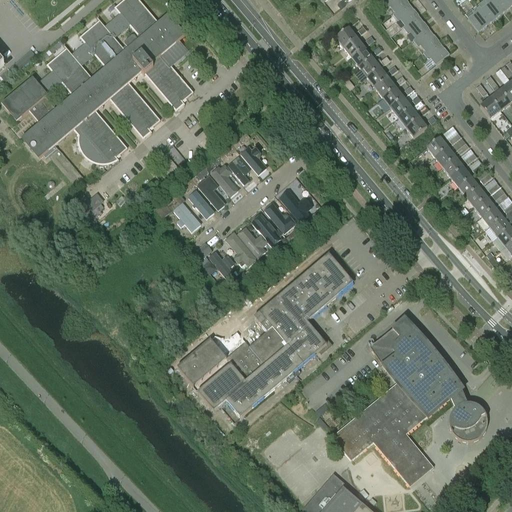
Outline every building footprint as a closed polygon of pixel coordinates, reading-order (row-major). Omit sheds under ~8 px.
[(38,86),(33,80),(1,107),(16,124),(29,114),(40,127),(26,138),(25,137),(25,138),(22,141),(39,161),(43,159),(45,161),(57,151),(55,148),(74,132),(79,138),(79,140),(79,142),(79,144),(79,146),(80,148),(80,150),(81,152),(82,154),(83,156),(84,158),(86,159),(87,161),(89,162),(91,163),(93,164),(95,165),(97,166),(99,166),(101,166),(103,167),(105,167),(107,166),(109,166),(111,165),(113,164),(115,164),(117,162),(118,164),(119,163),(116,160),(127,151),(96,114),(110,102),(143,140),(150,134),(151,136),(152,135),(149,132),(160,123),(129,86),(142,75),(144,77),(146,76),(176,112),(183,106),(184,108),(185,108),(182,104),(193,95),(168,66),(182,54),(176,46),(184,39),(175,28),(178,25),(178,24),(174,27),(167,18),(158,26),(136,0),(128,0),(116,10),(120,16),(105,29),(98,21),(97,21),(100,24),(81,40),(86,45),(72,57),(65,49),(64,49),(67,52),(48,68),(53,73),(38,86)] [(395,15),(408,5),(404,0),(387,0),(383,4),(388,11),(390,9),(395,15)] [(481,11),(491,24),(504,14),(494,1),(492,0),(490,0),(484,5),(486,7),(481,11)] [(504,14),(511,8),(511,0),(494,0),(494,1),(504,14)] [(405,28),(418,18),(408,5),(395,15),(393,17),(398,24),(400,22),(405,28)] [(478,34),(491,24),(481,11),(479,9),(473,14),(472,14),(474,17),(468,21),(478,34)] [(428,31),(418,18),(405,28),(403,30),(408,37),(410,35),(415,41),(428,31)] [(361,38),(366,34),(363,29),(358,34),(361,38)] [(343,51),(356,41),(348,30),(335,40),(343,51)] [(428,31),(415,41),(413,43),(418,49),(420,48),(425,54),(438,43),(428,31)] [(374,43),(371,39),(366,43),(369,48),(374,43)] [(351,61),(364,50),(356,41),(343,51),(351,61)] [(448,57),(438,43),(425,54),(423,55),(428,62),(430,61),(435,67),(448,57)] [(382,53),(379,49),(373,53),(376,57),(382,53)] [(372,60),(364,50),(351,61),(359,71),(372,60)] [(31,52),(0,77),(0,79),(5,85),(37,58),(31,52)] [(386,59),(381,64),(384,68),(390,63),(386,59)] [(380,70),(380,71),(384,68),(378,61),(375,64),(372,60),(359,71),(366,81),(380,70)] [(425,66),(418,72),(422,77),(429,71),(425,66)] [(394,69),(389,73),(392,77),(397,73),(394,69)] [(374,91),(387,80),(384,77),(380,71),(380,70),(366,81),(373,88),(374,91)] [(500,72),(496,75),(506,88),(510,85),(500,72)] [(402,79),(397,83),(400,87),(405,83),(402,79)] [(342,84),(346,88),(351,84),(347,80),(342,84)] [(395,90),(388,81),(387,80),(374,91),(382,101),(395,90)] [(490,80),(486,83),(493,92),(497,89),(490,80)] [(510,106),(511,104),(511,88),(510,85),(506,88),(500,92),(500,93),(510,106)] [(480,88),(476,91),(483,100),(487,96),(480,88)] [(410,89),(404,93),(408,97),(413,93),(410,89)] [(496,96),(490,101),(500,114),(510,106),(500,93),(500,92),(497,89),(493,92),(496,96)] [(395,90),(382,101),(390,111),(403,100),(395,90)] [(418,99),(412,103),(415,107),(421,103),(418,99)] [(411,110),(403,100),(390,111),(398,121),(411,110)] [(490,101),(479,109),(490,122),(500,114),(490,101)] [(425,109),(420,113),(423,117),(428,113),(425,109)] [(411,110),(398,121),(405,130),(418,120),(411,110)] [(428,123),(431,127),(436,123),(433,119),(428,123)] [(426,131),(418,120),(405,130),(413,141),(426,131)] [(246,136),(232,148),(236,152),(250,140),(246,136)] [(461,141),(458,137),(449,143),(452,148),(461,141)] [(434,161),(447,151),(439,140),(426,150),(434,161)] [(239,153),(243,158),(257,180),(270,172),(252,144),(239,153)] [(179,166),(183,164),(176,147),(166,151),(168,157),(160,160),(166,176),(180,170),(179,166)] [(232,147),(224,155),(228,159),(236,152),(232,147)] [(469,151),(466,147),(457,154),(460,157),(469,151)] [(455,161),(447,151),(434,161),(442,171),(455,161)] [(476,161),(473,156),(464,163),(468,168),(476,161)] [(218,159),(210,166),(214,171),(222,164),(218,159)] [(450,181),(463,170),(455,161),(442,171),(450,181)] [(249,184),(245,179),(250,175),(241,166),(237,169),(234,165),(228,170),(244,189),(249,184)] [(481,166),(472,173),(475,177),(484,170),(481,166)] [(227,182),(229,180),(220,170),(211,179),(232,202),(239,195),(227,182)] [(458,191),(471,180),(463,170),(450,181),(458,191)] [(205,171),(196,178),(200,182),(208,175),(205,171)] [(489,176),(480,183),(483,187),(492,180),(489,176)] [(214,196),(219,191),(209,180),(197,190),(219,215),(226,210),(214,196)] [(466,200),(479,190),(471,180),(458,191),(466,200)] [(191,182),(183,190),(186,194),(195,187),(191,182)] [(497,186),(488,193),(491,197),(500,190),(497,186)] [(473,210),(486,200),(479,190),(466,200),(473,210)] [(287,198),(305,218),(311,213),(293,193),(287,198)] [(169,201),(163,206),(167,210),(171,215),(185,203),(181,199),(177,194),(169,201)] [(88,203),(81,195),(74,201),(87,217),(103,204),(97,196),(88,203)] [(504,196),(496,203),(499,207),(508,200),(504,196)] [(199,198),(194,202),(211,223),(217,218),(199,198)] [(481,220),(494,210),(486,200),(473,210),(481,220)] [(511,206),(503,213),(507,217),(511,213),(511,206)] [(193,238),(203,228),(184,208),(174,217),(193,238)] [(268,217),(283,233),(291,226),(275,210),(268,217)] [(325,215),(321,210),(313,217),(317,222),(318,222),(325,215)] [(489,230),(502,220),(494,210),(481,220),(489,230)] [(255,225),(273,245),(278,240),(261,220),(255,225)] [(489,230),(485,234),(492,244),(497,240),(510,230),(502,220),(489,230)] [(308,222),(300,229),(304,233),(304,234),(312,227),(312,226),(308,222)] [(304,233),(303,233),(300,229),(294,233),(286,241),(290,245),(298,238),(304,233)] [(511,232),(510,230),(497,240),(505,250),(511,244),(511,232)] [(238,240),(257,259),(265,251),(247,232),(238,240)] [(232,244),(223,251),(237,270),(246,264),(232,244)] [(281,245),(272,252),(276,257),(284,250),(281,245)] [(193,255),(200,263),(205,259),(212,253),(205,246),(193,255)] [(224,279),(232,273),(217,255),(209,261),(224,279)] [(329,257),(259,316),(254,320),(266,335),(249,349),(245,345),(226,361),(210,342),(177,370),(213,413),(225,403),(239,420),(326,347),(307,324),(353,285),(329,257)] [(267,257),(258,264),(262,268),(271,261),(267,257)] [(253,268),(239,280),(243,284),(249,280),(257,273),(262,268),(258,264),(253,268)] [(211,265),(204,270),(209,277),(210,276),(216,271),(211,265)] [(243,285),(243,284),(239,280),(224,293),(228,298),(235,292),(243,285)] [(386,317),(394,310),(392,308),(384,315),(386,317)] [(331,440),(342,453),(351,464),(373,445),(410,490),(433,470),(406,437),(450,401),(454,411),(453,413),(452,413),(451,415),(450,416),(450,418),(449,419),(449,421),(449,423),(449,424),(449,426),(449,428),(450,429),(450,431),(451,433),(452,434),(452,435),(454,437),(455,438),(456,439),(457,440),(459,441),(460,442),(462,442),(463,443),(465,443),(467,443),(468,443),(470,443),(472,443),(473,442),(475,442),(477,441),(478,440),(479,439),(481,438),(482,437),(483,436),(484,434),(485,433),(485,432),(486,430),(486,428),(487,427),(487,425),(487,424),(487,422),(487,420),(486,419),(486,417),(485,416),(484,414),(483,413),(482,412),(481,410),(480,409),(479,408),(477,407),(476,407),(474,406),(473,406),(471,405),(469,405),(468,405),(466,405),(460,392),(461,391),(405,323),(371,352),(398,385),(331,440)] [(319,419),(324,415),(320,410),(315,414),(319,419)] [(327,428),(319,420),(316,423),(324,431),(327,428)] [(367,511),(362,507),(341,489),(344,486),(333,477),(302,511),(367,511)]
